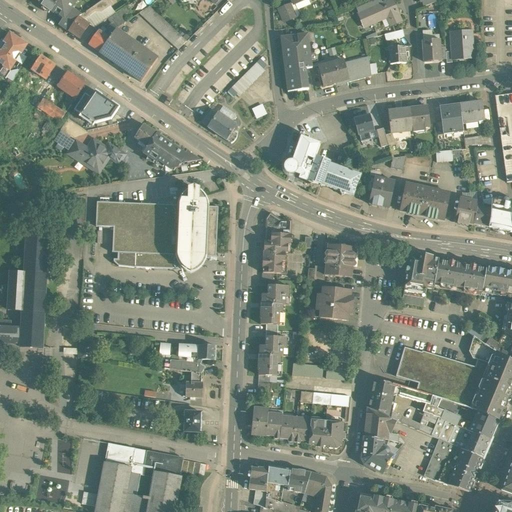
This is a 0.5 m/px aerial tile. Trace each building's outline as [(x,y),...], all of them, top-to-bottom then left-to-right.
[(77,0),(36,0),(40,3),(39,4),(53,14),(54,13),(58,15),(59,13),(65,16),(70,9),(71,9),(77,0)] [(103,0),(92,8),(94,13),(101,13),(110,7),(117,2),(116,0),(103,0)] [(380,0),(376,0),(367,4),(369,10),(382,4),(380,0)] [(396,10),(393,11),(392,8),(392,7),(389,1),(382,4),(369,10),(358,15),(362,24),(370,21),(371,23),(388,16),(392,25),(390,26),(390,27),(401,22),(396,10)] [(290,5),(278,10),(284,23),(296,18),(290,5)] [(186,42),(149,7),(139,13),(178,50),(186,42)] [(92,8),(78,18),(83,21),(94,13),(92,8)] [(71,9),(70,9),(65,16),(59,25),(69,32),(78,18),(81,16),(71,9)] [(107,20),(111,25),(116,29),(128,21),(121,11),(107,20)] [(78,18),(69,32),(79,39),(89,25),(83,21),(78,18)] [(116,29),(111,25),(106,32),(107,35),(105,37),(109,39),(115,30),(116,29)] [(109,39),(99,53),(141,82),(157,60),(115,30),(109,39)] [(402,31),(390,34),(392,41),(404,37),(402,31)] [(98,32),(88,46),(99,53),(109,39),(105,37),(98,32)] [(297,36),(298,43),(292,44),(291,36),(280,38),(287,93),(308,90),(306,70),(312,69),(307,34),(297,36)] [(472,35),(450,36),(452,61),(473,59),(472,35)] [(25,46),(10,36),(6,42),(1,50),(0,51),(0,76),(5,80),(6,78),(11,72),(10,72),(10,69),(15,61),(18,57),(25,46)] [(439,41),(423,42),(424,62),(440,61),(440,60),(439,49),(439,41)] [(405,47),(389,48),(390,65),(406,64),(405,47)] [(24,61),(18,57),(15,61),(22,65),(24,61)] [(54,67),(40,57),(30,71),(45,81),(54,67)] [(368,57),(345,64),(348,78),(347,79),(348,80),(349,83),(371,77),(368,57)] [(267,66),(260,59),(256,63),(263,70),(267,66)] [(344,61),(336,63),(340,81),(347,79),(348,78),(345,64),(344,61)] [(256,63),(244,76),(252,84),(265,72),(263,70),(256,63)] [(336,63),(318,68),(323,87),(336,83),(336,82),(340,81),(336,63)] [(17,70),(10,72),(11,72),(6,78),(12,82),(18,71),(17,70)] [(84,86),(67,74),(58,87),(70,95),(75,98),(84,86)] [(244,76),(231,88),(237,94),(240,97),(252,84),(244,76)] [(48,91),(42,87),(30,104),(37,108),(43,99),(48,91)] [(231,88),(228,92),(233,98),(237,94),(231,88)] [(91,98),(80,114),(94,124),(111,120),(120,108),(95,91),(91,98)] [(91,98),(85,94),(74,110),(80,114),(91,98)] [(511,94),(494,97),(506,183),(511,182),(511,94)] [(70,95),(66,101),(71,104),(75,98),(70,95)] [(65,114),(43,99),(37,108),(59,123),(65,114)] [(482,102),(460,105),(462,123),(484,121),(482,102)] [(252,109),(256,119),(266,115),(262,105),(252,109)] [(460,105),(439,107),(441,123),(443,135),(463,133),(462,123),(460,105)] [(427,107),(410,109),(412,129),(413,132),(425,131),(425,127),(430,127),(427,107)] [(410,109),(388,112),(390,132),(412,129),(410,109)] [(208,128),(226,141),(232,131),(236,126),(218,113),(214,119),(208,128)] [(207,115),(201,123),(208,128),(214,119),(207,115)] [(369,116),(354,120),(358,136),(374,131),(369,116)] [(157,134),(143,125),(134,139),(147,148),(148,148),(157,135),(157,134)] [(54,141),(70,151),(76,142),(69,138),(70,137),(61,131),(54,141)] [(237,135),(232,131),(226,141),(231,144),(234,142),(236,139),(237,135)] [(201,163),(157,133),(157,134),(157,135),(148,148),(147,148),(143,154),(156,162),(157,161),(170,170),(190,166),(190,168),(198,166),(198,164),(201,163)] [(309,137),(300,134),(291,159),(291,160),(288,161),(285,162),(284,165),(283,168),(283,171),(285,173),(287,175),(290,176),(293,175),(295,174),(301,176),(299,179),(306,182),(306,181),(315,157),(320,145),(308,141),(309,137)] [(391,134),(385,136),(389,147),(395,145),(391,134)] [(385,136),(377,138),(381,150),(389,148),(389,147),(385,136)] [(480,137),(464,139),(465,146),(481,145),(480,137)] [(105,148),(93,140),(87,150),(85,149),(78,160),(98,174),(109,158),(114,149),(108,145),(105,148)] [(85,149),(76,142),(70,151),(68,154),(78,160),(85,149)] [(354,144),(343,150),(349,160),(359,155),(354,144)] [(124,156),(114,149),(109,158),(118,164),(124,156)] [(452,151),(435,152),(436,163),(453,162),(452,151)] [(330,162),(315,157),(306,181),(321,187),(322,186),(330,163),(330,162)] [(406,157),(392,159),(390,169),(403,171),(406,157)] [(361,175),(330,163),(322,186),(339,193),(341,195),(344,194),(353,198),(361,175)] [(394,182),(374,178),(369,205),(388,209),(394,182)] [(427,189),(406,184),(400,212),(421,216),(427,189)] [(186,192),(183,195),(181,198),(179,202),(178,206),(175,256),(177,261),(179,266),(182,270),(186,273),(190,274),(194,273),(197,271),(200,268),(203,265),(205,261),(206,257),(208,207),(207,203),(208,202),(207,202),(206,200),(207,199),(206,199),(204,196),(201,193),(197,190),(194,189),(190,190),(186,192)] [(449,194),(427,189),(421,216),(443,221),(449,194)] [(475,193),(469,193),(469,194),(462,194),(461,199),(477,203),(476,193),(475,193)] [(481,193),(475,193),(476,193),(477,203),(477,208),(482,209),(483,204),(482,204),(482,201),(481,193)] [(508,197),(482,201),(482,204),(483,204),(491,206),(491,200),(509,204),(508,197)] [(460,199),(455,222),(457,223),(457,224),(457,225),(459,226),(460,225),(461,225),(461,226),(463,227),(464,226),(465,227),(467,228),(468,227),(468,225),(473,226),(473,225),(477,208),(477,203),(461,199),(460,199)] [(509,204),(491,200),(491,206),(490,220),(488,228),(493,229),(494,231),(496,232),(497,233),(502,234),(504,234),(506,233),(508,233),(511,233),(511,225),(510,213),(509,204)] [(178,206),(97,203),(96,227),(113,228),(112,252),(112,253),(117,254),(135,254),(134,268),(135,268),(174,270),(175,256),(178,206)] [(218,208),(208,207),(206,257),(216,258),(218,208)] [(482,209),(477,208),(473,225),(487,228),(489,220),(490,210),(482,209)] [(281,221),(269,213),(265,219),(277,227),(281,221)] [(281,221),(277,227),(265,219),(264,234),(291,235),(291,221),(281,221)] [(49,227),(28,226),(25,274),(23,311),(22,329),(21,345),(21,347),(24,348),(24,349),(38,350),(38,348),(42,349),(47,272),(50,272),(51,264),(47,264),(49,227)] [(291,235),(264,234),(264,252),(263,252),(262,269),(263,269),(263,273),(263,274),(273,274),(281,275),(281,262),(284,262),(285,254),(287,254),(287,246),(290,246),(291,235)] [(354,249),(327,246),(327,252),(326,252),(325,268),(324,276),(325,276),(352,279),(353,267),(353,262),(353,261),(354,256),(354,255),(354,249)] [(135,254),(117,254),(117,260),(113,260),(113,262),(118,267),(135,269),(135,268),(134,268),(135,254)] [(433,257),(416,254),(415,258),(410,257),(401,304),(423,308),(426,289),(433,290),(433,288),(434,284),(438,260),(432,259),(433,257)] [(462,264),(438,260),(434,284),(458,289),(462,264)] [(485,269),(462,264),(458,289),(481,293),(482,290),(485,269)] [(325,268),(315,267),(313,281),(324,282),(325,276),(324,276),(325,268)] [(511,274),(485,269),(482,290),(511,295),(511,274)] [(25,274),(10,273),(8,310),(23,311),(25,274)] [(324,282),(313,281),(313,289),(323,290),(323,289),(331,290),(331,283),(324,282)] [(274,287),(267,286),(267,287),(267,295),(261,295),(261,304),(260,304),(260,320),(260,325),(265,325),(278,326),(279,326),(279,313),(282,313),(282,306),(285,306),(285,298),(288,298),(288,287),(274,287)] [(331,290),(323,289),(323,290),(320,319),(348,322),(348,321),(350,292),(351,292),(331,290)] [(511,295),(482,290),(481,293),(510,299),(509,305),(511,305),(511,295)] [(0,327),(0,344),(21,345),(22,329),(11,328),(0,327)] [(480,334),(471,328),(467,332),(473,337),(476,339),(480,334)] [(511,342),(511,339),(504,333),(498,346),(503,349),(500,355),(506,358),(511,342)] [(488,339),(480,334),(476,339),(485,345),(488,339)] [(277,338),(265,337),(264,347),(259,346),(259,356),(258,356),(257,371),(258,371),(258,377),(270,377),(276,377),(277,365),(280,365),(280,357),(282,357),(283,349),(286,349),(286,338),(277,338)] [(476,339),(473,337),(468,352),(472,359),(477,361),(486,377),(496,352),(485,345),(476,339)] [(498,346),(488,339),(485,345),(496,352),(500,355),(503,349),(498,346)] [(170,345),(160,344),(159,355),(169,356),(170,345)] [(92,346),(79,345),(78,358),(91,359),(92,346)] [(198,346),(179,345),(178,357),(178,358),(187,359),(197,360),(198,346)] [(204,346),(198,346),(197,360),(202,361),(215,361),(215,347),(209,347),(204,346)] [(475,368),(422,352),(421,353),(404,348),(395,377),(420,384),(417,393),(418,393),(441,400),(437,409),(467,422),(469,425),(468,426),(471,427),(477,412),(472,410),(486,377),(477,361),(475,368)] [(63,375),(75,375),(75,351),(64,350),(63,375)] [(500,355),(496,352),(486,377),(472,410),(477,412),(498,421),(511,387),(511,361),(506,358),(500,355)] [(197,360),(187,359),(186,364),(178,362),(171,361),(170,361),(169,370),(191,373),(201,374),(205,368),(201,366),(202,361),(197,360)] [(201,374),(191,373),(191,384),(186,383),(185,392),(183,392),(183,397),(185,397),(185,398),(202,398),(202,384),(201,384),(201,374)] [(394,386),(375,380),(373,389),(393,394),(394,386)] [(417,393),(394,386),(393,394),(397,395),(395,396),(415,402),(418,393),(417,393)] [(393,394),(373,389),(368,409),(388,418),(392,397),(395,396),(397,395),(393,394)] [(313,394),(301,392),(300,403),(312,404),(313,394)] [(441,400),(418,393),(415,402),(425,405),(437,409),(441,400)] [(331,395),(313,394),(312,404),(330,406),(331,395)] [(349,397),(331,395),(330,406),(348,408),(349,397)] [(437,409),(425,405),(422,412),(424,413),(434,417),(437,409)] [(368,409),(366,409),(363,438),(383,440),(389,441),(396,443),(396,442),(395,442),(397,436),(391,434),(397,422),(388,418),(368,409)] [(467,422),(437,409),(434,417),(439,418),(469,431),(471,427),(468,426),(469,425),(467,422)] [(268,413),(254,411),(251,435),(265,437),(267,415),(268,413)] [(201,413),(184,412),(184,418),(184,427),(184,432),(201,433),(201,413)] [(498,421),(477,412),(471,427),(469,431),(473,433),(490,440),(498,421)] [(434,417),(424,413),(415,430),(431,437),(439,418),(434,417)] [(282,417),(267,415),(265,437),(273,437),(273,439),(274,439),(279,440),(280,440),(282,418),(282,417)] [(296,420),(282,418),(280,440),(288,441),(287,443),(288,443),(293,443),(294,443),(296,420)] [(469,431),(439,418),(431,437),(440,441),(462,450),(465,452),(473,433),(469,431)] [(310,421),(296,420),(294,443),(295,443),(300,444),(299,444),(300,444),(300,442),(308,442),(310,421)] [(325,423),(310,421),(308,442),(308,444),(317,445),(316,447),(323,448),(323,446),(325,423)] [(342,424),(325,423),(323,446),(330,446),(330,448),(336,449),(340,445),(341,440),(342,440),(343,433),(341,433),(342,424)] [(490,440),(473,433),(465,452),(482,459),(490,440)] [(383,440),(363,438),(361,460),(363,465),(382,475),(389,460),(392,457),(387,454),(388,453),(388,451),(388,450),(387,449),(386,448),(385,448),(383,448),(382,449),(383,440)] [(462,450),(440,441),(425,477),(434,481),(447,485),(462,450)] [(135,449),(109,444),(106,459),(107,459),(106,463),(131,468),(135,449)] [(183,458),(135,449),(131,468),(130,474),(141,476),(154,478),(155,472),(179,477),(180,472),(181,472),(183,461),(183,458)] [(465,452),(462,450),(447,485),(447,486),(468,492),(482,459),(465,452)] [(511,458),(501,491),(511,494),(511,458)] [(189,462),(183,461),(181,472),(181,473),(187,474),(189,462)] [(195,463),(189,462),(187,474),(192,475),(195,463)] [(106,463),(105,463),(105,464),(99,494),(97,506),(95,511),(122,511),(126,494),(130,474),(131,468),(106,463)] [(200,464),(195,463),(192,475),(198,476),(198,475),(200,464)] [(291,470),(269,467),(268,469),(267,484),(274,485),(287,487),(287,489),(291,470)] [(264,469),(258,468),(258,470),(252,469),(248,490),(255,491),(267,493),(267,484),(268,469),(264,468),(264,469)] [(310,473),(291,470),(287,489),(294,490),(293,493),(303,494),(310,473)] [(179,477),(155,472),(154,478),(150,499),(147,511),(174,511),(181,477),(179,477)] [(326,478),(310,473),(303,494),(307,496),(308,493),(319,497),(316,511),(327,511),(332,484),(326,478)] [(141,476),(130,474),(126,494),(137,496),(141,476)] [(274,485),(267,484),(267,493),(265,509),(272,511),(275,511),(280,511),(283,504),(272,501),(274,485)] [(97,506),(99,494),(85,491),(83,503),(97,506)] [(267,493),(255,491),(253,505),(260,507),(265,509),(267,493)] [(137,496),(126,494),(122,511),(147,511),(150,499),(137,496)] [(418,506),(373,497),(373,500),(359,498),(356,511),(355,511),(354,511),(416,511),(418,507),(418,506)]
